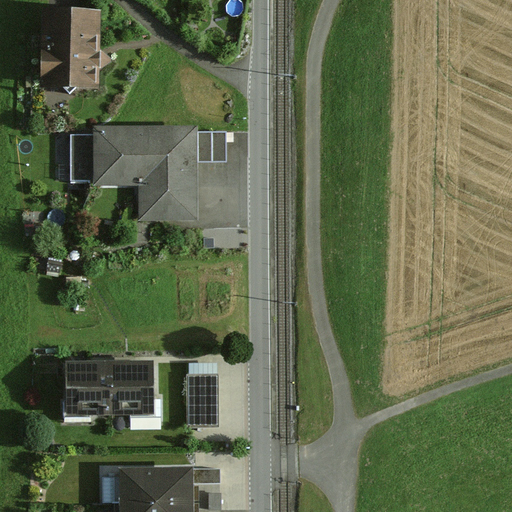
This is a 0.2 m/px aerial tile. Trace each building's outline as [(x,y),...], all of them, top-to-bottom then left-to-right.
[(98,18),(47,17),(46,90),(97,91),(98,18)] [(195,135),(99,134),(98,182),(143,182),(143,218),(195,218),(195,135)] [(110,371),(69,371),(69,417),(110,416),(110,371)] [(150,371),(110,371),(110,416),(151,416),(150,371)] [(218,376),(187,376),(188,431),(219,430),(218,376)] [(190,477),(124,478),(124,508),(191,507),(190,477)]
